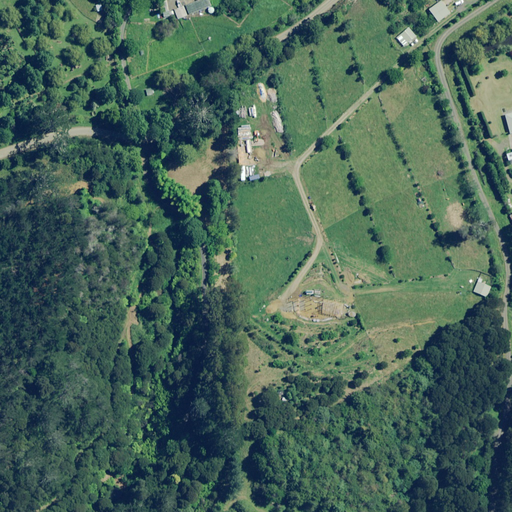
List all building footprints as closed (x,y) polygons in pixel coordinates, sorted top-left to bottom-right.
[(211,7),(207,0),(202,0),(186,6),(189,15),(211,7)] [(450,14),(441,2),(429,10),(438,23),(450,14)] [(103,3),(95,6),(97,13),(105,11),(103,3)] [(187,16),(184,7),(174,10),(178,20),(187,16)] [(416,38),(409,29),(397,39),(405,48),(416,38)] [(491,287),(478,282),(476,281),(474,286),(476,287),(474,292),(487,298),(491,287)]
